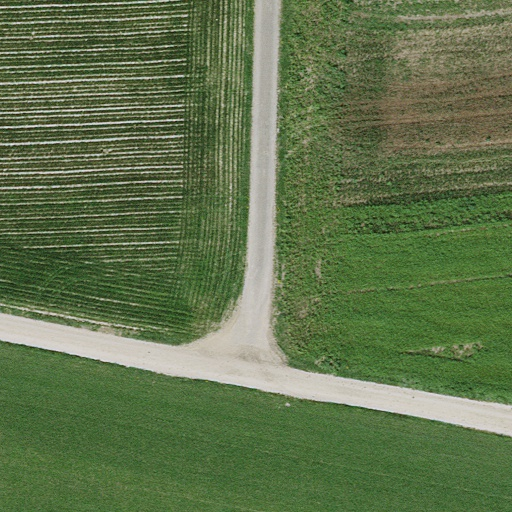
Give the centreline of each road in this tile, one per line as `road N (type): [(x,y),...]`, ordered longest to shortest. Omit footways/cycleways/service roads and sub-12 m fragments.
road 1 (track): [(0,327),(511,428)]
road 2 (track): [(270,0),(257,376)]
